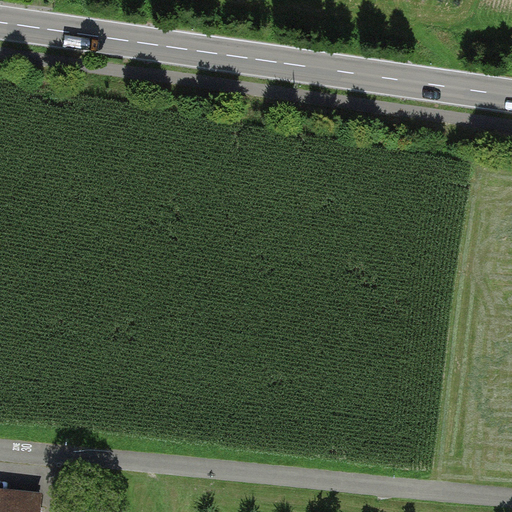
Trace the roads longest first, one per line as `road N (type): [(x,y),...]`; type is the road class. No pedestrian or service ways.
road 1 (secondary): [(0,23),(511,97)]
road 2 (unclassified): [(511,499),(0,450)]
